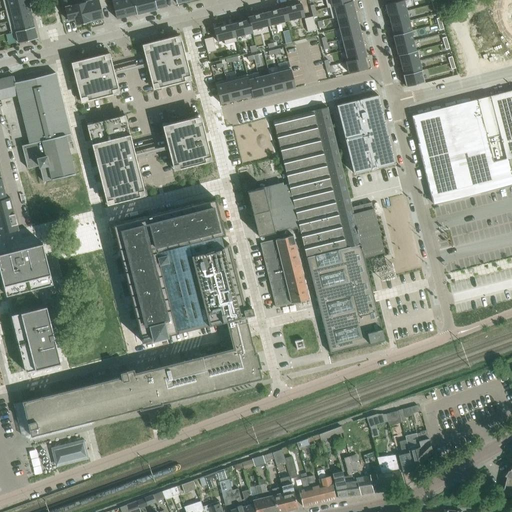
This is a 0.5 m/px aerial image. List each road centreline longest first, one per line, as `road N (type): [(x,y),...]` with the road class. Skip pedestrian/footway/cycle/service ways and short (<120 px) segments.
road 1 (residential): [(134,357),(56,49)]
road 2 (residential): [(0,501),(280,398)]
road 3 (residential): [(392,100),(451,335)]
road 4 (residential): [(280,398),(451,335)]
road 5 (residential): [(209,116),(384,71)]
road 6 (residential): [(56,49),(228,5)]
road 7 (residential): [(134,357),(261,323)]
road 8 (residential): [(8,388),(134,357)]
road 9 (residential): [(347,511),(412,496),(463,466)]
road 10 (unclassified): [(392,100),(511,70)]
